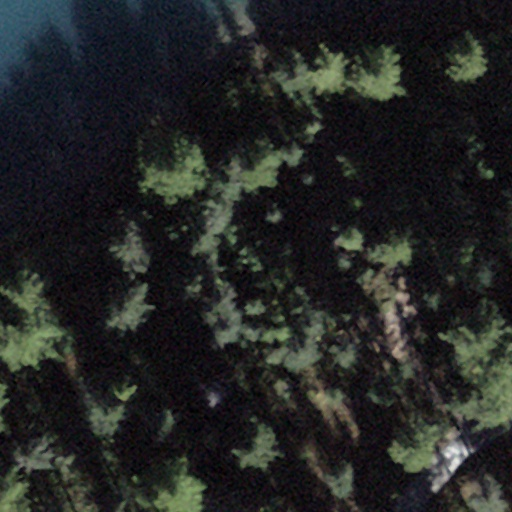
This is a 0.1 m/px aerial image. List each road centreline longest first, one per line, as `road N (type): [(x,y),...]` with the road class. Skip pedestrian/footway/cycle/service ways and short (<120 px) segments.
road 1 (track): [(434,472),(340,344)]
road 2 (track): [(406,511),(434,472),(511,418)]
